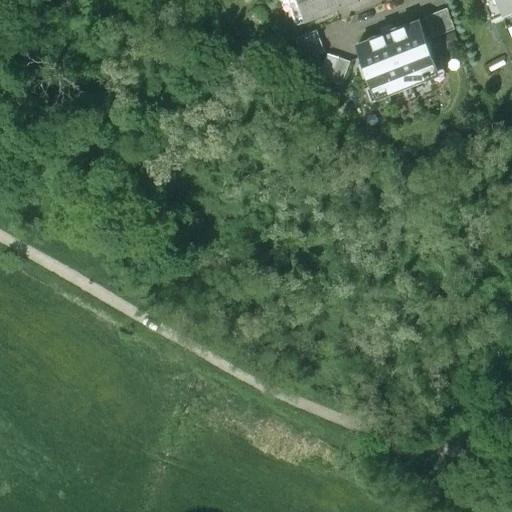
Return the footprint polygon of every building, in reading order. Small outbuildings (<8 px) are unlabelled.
[(341,0),(307,0),(312,14),(343,3),(341,0)] [(511,0),(487,0),(496,19),(511,12),(511,0)] [(450,4),(439,8),(447,29),(458,25),(450,4)] [(439,8),(429,12),(436,33),(447,29),(439,8)] [(410,20),(397,25),(397,26),(390,29),(389,28),(376,33),(376,34),(363,39),(369,56),(367,56),(372,68),(373,67),(378,80),(387,77),(390,87),(435,71),(431,61),(440,57),(435,44),(436,44),(432,32),(430,33),(424,16),(410,21),(410,20)] [(323,23),(303,30),(307,41),(327,33),(323,23)] [(327,33),(307,41),(311,52),(331,44),(327,33)] [(335,46),(327,67),(338,70),(345,50),(335,46)] [(356,54),(345,50),(338,70),(337,72),(348,76),(356,54)]
